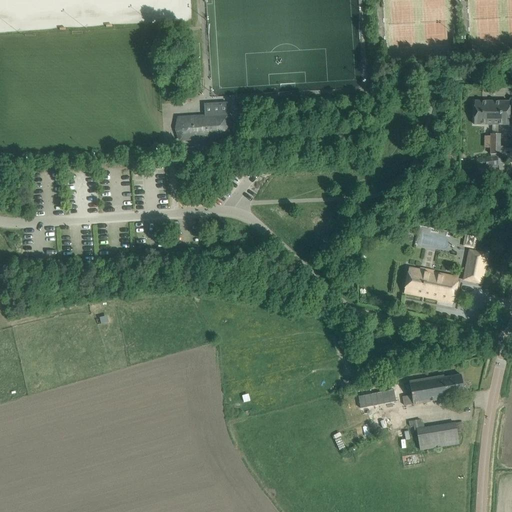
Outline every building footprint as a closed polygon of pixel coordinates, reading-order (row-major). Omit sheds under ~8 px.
[(474,124),(492,125),(493,101),(474,101),(474,124)] [(492,125),(508,125),(509,102),(493,101),(492,125)] [(228,115),(178,118),(180,140),(229,137),(228,115)] [(500,134),(491,134),(490,154),(500,154),(500,134)] [(207,146),(189,148),(190,159),(208,158),(207,146)] [(498,166),(497,156),(476,159),(477,168),(498,166)] [(462,246),(473,248),(475,235),(464,234),(462,246)] [(487,254),(467,251),(462,280),(481,284),(487,254)] [(456,276),(409,266),(404,292),(453,302),(456,276)] [(444,378),(443,376),(409,382),(411,394),(402,396),(404,406),(447,398),(447,397),(464,394),(461,375),(444,378)] [(356,395),(359,407),(382,401),(378,389),(356,395)] [(421,419),(410,421),(411,426),(414,425),(415,429),(416,429),(420,450),(449,445),(458,444),(457,434),(463,432),(462,422),(452,423),(423,428),(421,419)]
